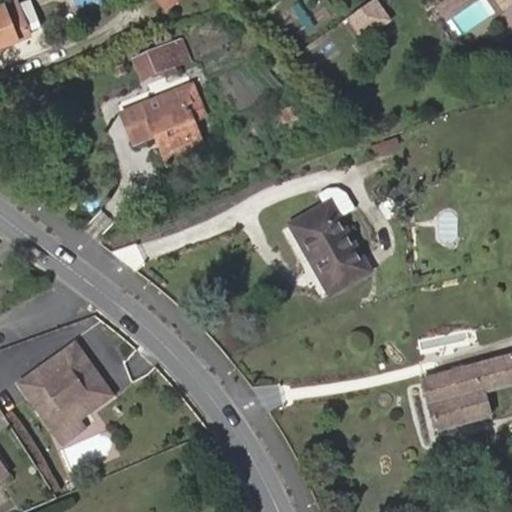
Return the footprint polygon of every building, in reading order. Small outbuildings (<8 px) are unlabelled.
[(388,21),(374,0),(349,18),(364,38),(388,21)] [(511,0),(492,0),(501,13),(511,5),(511,0)] [(26,33),(39,28),(28,1),(16,6),(15,3),(14,3),(0,9),(0,47),(28,36),(26,33)] [(138,75),(194,61),(188,36),(132,50),(138,75)] [(190,120),(201,116),(190,88),(122,115),(134,142),(156,134),(159,141),(185,130),(189,139),(196,135),(190,120)] [(162,149),(189,139),(185,130),(159,141),(162,149)] [(369,271),(339,219),(355,210),(347,195),(338,190),(327,191),(318,196),(325,207),(291,226),(330,294),(369,271)] [(111,396),(103,385),(98,384),(93,377),(96,375),(75,346),(20,384),(56,436),(73,423),(111,396)] [(511,355),(423,380),(437,429),(488,414),(482,393),(511,384),(511,355)] [(103,385),(96,375),(93,377),(98,384),(103,385)] [(62,444),(79,431),(73,423),(56,436),(62,444)]
